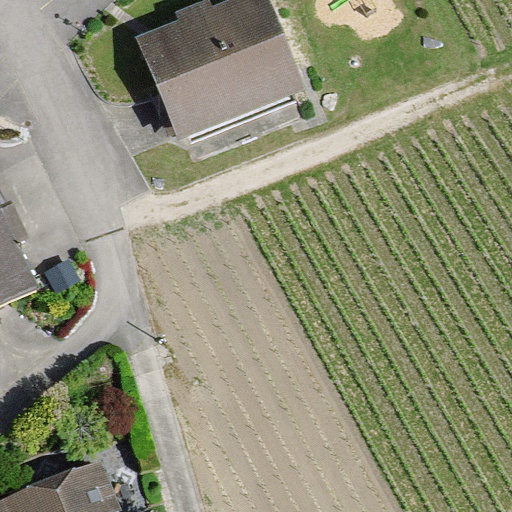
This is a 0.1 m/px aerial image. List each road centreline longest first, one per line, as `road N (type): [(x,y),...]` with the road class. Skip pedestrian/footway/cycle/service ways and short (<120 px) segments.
road 1 (track): [(99,233),(511,77)]
road 2 (residential): [(99,233),(27,56)]
road 3 (unclassified): [(122,306),(0,408)]
